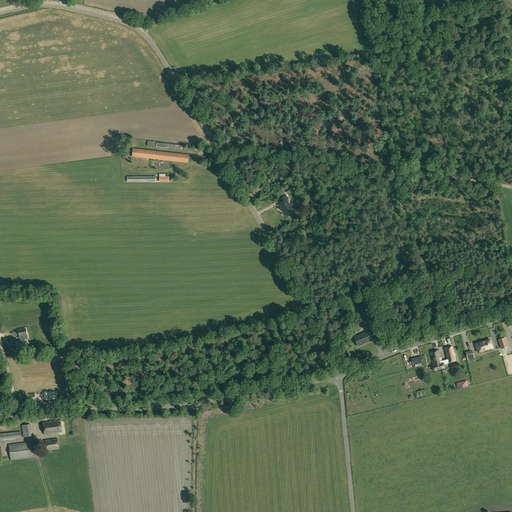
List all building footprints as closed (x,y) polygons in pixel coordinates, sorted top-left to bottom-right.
[(188,163),(189,155),(133,149),(132,157),(188,163)] [(169,176),(166,176),(165,174),(160,174),(159,182),(169,182),(169,176)] [(287,216),(294,212),(287,200),(288,199),(286,196),(280,199),(281,203),(279,204),(282,210),(283,210),(287,216)] [(27,335),(26,329),(18,330),(19,336),(21,336),(22,340),(15,341),(16,350),(26,349),(25,339),(24,340),(23,336),(27,335)] [(370,332),(357,338),(360,346),(373,341),(370,332)] [(499,340),(501,349),(508,347),(505,338),(499,340)] [(490,340),(475,344),(478,352),(479,352),(480,354),(488,352),(488,349),(493,348),(490,340)] [(448,363),(456,361),(452,346),(445,348),(447,360),(442,361),(439,350),(434,351),(436,356),(435,357),(436,362),(437,362),(438,365),(440,364),(441,369),(446,368),(445,364),(448,364),(448,363)] [(433,371),(441,369),(440,364),(438,365),(437,362),(436,362),(435,357),(436,356),(434,351),(430,352),(433,366),(432,366),(433,371)] [(424,356),(411,359),(413,365),(423,363),(422,361),(425,360),(424,356)] [(62,432),(61,421),(54,422),(54,421),(43,423),(44,435),(55,433),(62,432)] [(30,424),(22,425),(23,437),(31,436),(30,424)] [(0,441),(21,439),(21,432),(0,433),(0,441)] [(59,449),(57,438),(45,440),(46,451),(59,449)] [(34,457),(32,442),(9,445),(11,460),(34,457)]
